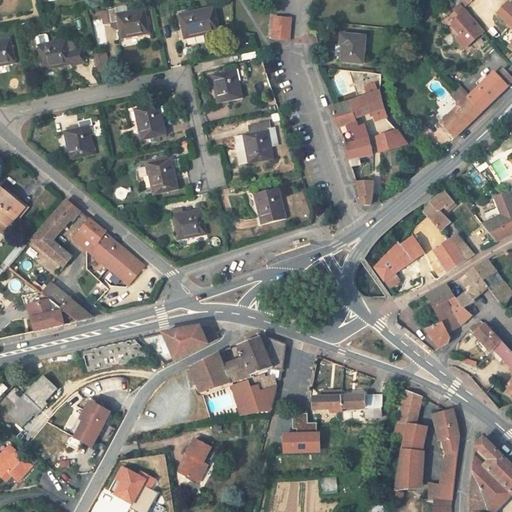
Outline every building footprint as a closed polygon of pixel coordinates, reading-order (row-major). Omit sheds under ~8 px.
[(465,16),(472,10),(465,3),(459,8),(465,16)] [(459,26),(466,35),(463,38),(471,48),(490,31),(472,10),(465,16),(459,26)] [(230,37),(226,12),(189,20),(193,44),(230,37)] [(453,27),(458,14),(452,12),(447,25),(453,27)] [(120,27),(127,26),(130,43),(157,39),(153,13),(126,17),(125,13),(118,14),(120,27)] [(291,19),(274,17),(273,24),(290,25),(291,19)] [(273,24),(272,38),(289,40),(290,25),(273,24)] [(69,37),(70,41),(52,45),(41,47),(45,72),(74,67),(74,68),(87,65),(85,51),(79,52),(76,35),(69,37)] [(340,45),(343,45),(341,62),(363,64),(366,38),(341,35),(340,45)] [(41,47),(52,45),(50,36),(39,38),(41,47)] [(20,42),(0,45),(0,71),(25,67),(20,42)] [(110,69),(107,54),(96,56),(99,71),(110,69)] [(253,99),(246,72),(221,79),(229,106),(253,99)] [(489,113),(511,90),(511,85),(502,75),(476,100),(489,113)] [(448,126),(476,100),(464,88),(457,95),(463,101),(463,108),(446,124),(448,126)] [(373,116),(391,110),(386,94),(357,104),(362,123),(367,121),(368,120),(368,118),(373,116)] [(448,126),(461,140),(489,113),(476,100),(448,126)] [(338,110),(344,129),(362,123),(357,104),(342,108),(338,110)] [(165,108),(140,113),(147,144),(171,139),(165,108)] [(85,130),(71,133),(77,162),(101,157),(96,129),(99,128),(98,121),(84,124),(85,130)] [(261,127),(262,134),(250,136),(241,138),(246,166),(255,164),(279,159),(274,131),(276,131),(275,124),(261,127)] [(347,147),(372,140),(368,128),(362,130),(344,136),(347,147)] [(380,137),(382,152),(407,144),(399,130),(380,137)] [(350,160),(351,164),(377,157),(372,142),(348,149),(350,160)] [(176,163),(151,168),(158,199),(183,194),(176,163)] [(362,204),(372,205),(374,181),(356,182),(362,198),(362,204)] [(294,219),(288,187),(262,192),(268,224),(294,219)] [(32,210),(6,189),(0,196),(0,215),(16,228),(32,210)] [(432,202),(423,211),(427,215),(443,232),(452,223),(440,212),(446,207),(448,209),(455,201),(445,190),(432,202)] [(511,197),(503,202),(510,216),(507,221),(492,230),(505,245),(511,240),(511,197)] [(62,266),(71,256),(52,240),(78,209),(65,198),(30,239),(62,266)] [(448,209),(450,211),(458,203),(455,201),(448,209)] [(460,208),(468,218),(476,212),(467,202),(460,208)] [(213,236),(208,211),(179,217),(184,241),(213,236)] [(130,253),(89,219),(73,238),(118,279),(129,267),(123,261),(130,253)] [(470,259),(480,254),(460,233),(452,240),(470,259)] [(423,253),(411,236),(399,245),(396,242),(374,268),(389,290),(397,284),(392,276),(423,253)] [(452,240),(451,238),(436,251),(450,271),(470,259),(452,240)] [(136,259),(130,253),(123,261),(129,267),(136,259)] [(129,267),(138,274),(145,266),(136,259),(129,267)] [(486,282),(498,273),(489,262),(476,270),(486,282)] [(127,286),(138,274),(129,267),(118,279),(127,286)] [(480,298),(483,302),(495,293),(486,282),(476,270),(464,277),(473,288),(463,299),(461,297),(458,299),(461,303),(464,301),(469,307),(480,298)] [(26,278),(40,289),(44,284),(30,272),(26,278)] [(71,313),(80,303),(53,283),(45,293),(52,298),(66,309),(71,313)] [(511,301),(511,289),(507,284),(495,293),(508,307),(511,301)] [(428,295),(444,320),(429,331),(443,351),(451,345),(455,337),(453,334),(466,326),(450,305),(458,299),(461,297),(450,285),(434,292),(430,294),(428,295)] [(27,317),(30,332),(53,327),(68,324),(64,312),(66,309),(52,298),(45,301),(43,301),(31,304),(33,315),(27,316),(27,317)] [(464,301),(461,303),(458,299),(450,305),(466,326),(469,324),(477,317),(469,307),(464,301)] [(81,321),(95,318),(94,314),(80,303),(71,313),(81,321)] [(161,354),(172,366),(211,343),(219,337),(217,326),(205,325),(169,333),(145,338),(161,354)] [(486,338),(493,329),(485,327),(480,332),(486,338)] [(493,352),(497,356),(498,354),(504,348),(509,351),(511,348),(511,347),(493,329),(486,338),(496,348),(493,352)] [(278,388),(279,384),(278,378),(280,375),(281,369),(282,369),(286,343),(263,337),(244,344),(242,345),(246,356),(243,357),(242,359),(243,364),(226,371),(220,352),(194,365),(204,394),(235,386),(252,381),(255,388),(263,385),(266,393),(278,388)] [(83,352),(88,373),(151,358),(135,340),(83,352)] [(511,348),(509,351),(504,348),(498,354),(509,364),(511,362),(511,361),(511,348)] [(497,371),(503,363),(496,357),(490,365),(497,371)] [(59,388),(44,374),(7,413),(22,428),(59,388)] [(252,381),(235,386),(245,416),(273,410),(278,388),(266,393),(263,385),(255,388),(252,381)] [(9,391),(2,384),(0,386),(0,397),(1,399),(9,391)] [(419,426),(424,400),(409,393),(402,414),(404,415),(399,437),(410,439),(402,485),(402,487),(403,488),(405,490),(420,489),(420,485),(424,453),(428,428),(419,426)] [(366,397),(366,411),(385,409),(384,396),(366,397)] [(366,411),(366,397),(345,398),(345,413),(366,411)] [(314,413),(345,413),(345,398),(332,399),(314,400),(314,413)] [(117,415),(98,405),(83,432),(78,440),(77,442),(74,440),(70,446),(81,453),(86,444),(97,451),(101,443),(117,415)] [(292,431),(284,432),(284,453),(322,451),(322,431),(316,429),(318,423),(309,422),(308,411),(292,414),(292,431)] [(430,486),(431,501),(438,501),(453,502),(460,438),(456,411),(447,414),(439,416),(437,418),(439,432),(444,431),(449,459),(442,486),(440,486),(430,486)] [(192,454),(180,472),(201,483),(211,464),(207,462),(214,446),(196,437),(187,452),(192,454)] [(492,511),(493,503),(488,488),(498,478),(511,491),(511,462),(490,441),(480,451),(475,487),(474,511),(492,511)] [(0,459),(0,460),(1,461),(0,462),(0,473),(5,478),(9,474),(13,477),(15,475),(22,481),(37,465),(14,445),(0,459)] [(129,469),(117,493),(135,502),(148,477),(129,469)] [(501,511),(511,502),(511,491),(498,478),(488,488),(493,503),(492,511),(501,511)] [(397,503),(407,507),(408,505),(410,497),(400,494),(397,503)] [(453,511),(453,502),(438,501),(437,511),(453,511)]
